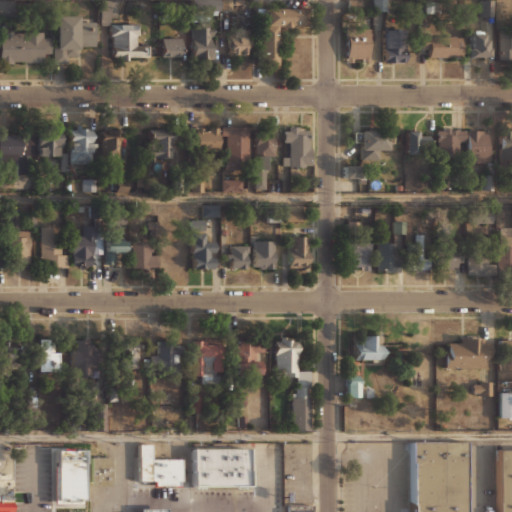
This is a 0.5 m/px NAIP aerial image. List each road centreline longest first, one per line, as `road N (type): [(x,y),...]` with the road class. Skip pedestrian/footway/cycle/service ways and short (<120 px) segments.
road 1 (residential): [(327,0),(329,511)]
road 2 (residential): [(511,301),(0,303)]
road 3 (residential): [(511,95),(0,96)]
